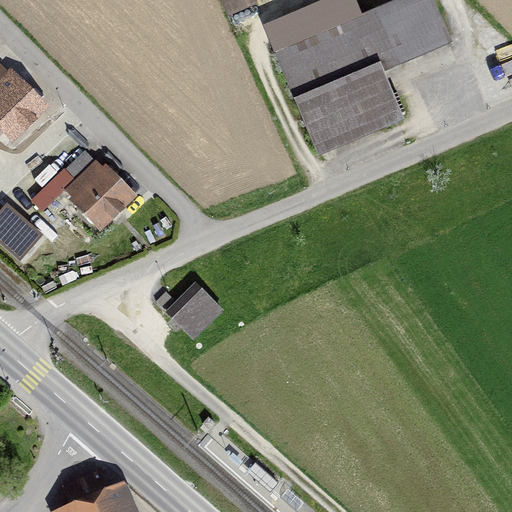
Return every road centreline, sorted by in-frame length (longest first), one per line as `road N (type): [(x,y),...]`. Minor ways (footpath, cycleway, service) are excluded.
road 1 (track): [(337,511),(85,295)]
road 2 (unclassified): [(214,243),(511,116)]
road 3 (unclassified): [(0,28),(214,243)]
road 4 (track): [(319,199),(262,63),(273,31),(321,0)]
road 5 (unclassified): [(4,348),(59,307),(214,243)]
road 6 (secondary): [(81,416),(190,511)]
road 7 (track): [(442,0),(487,127)]
